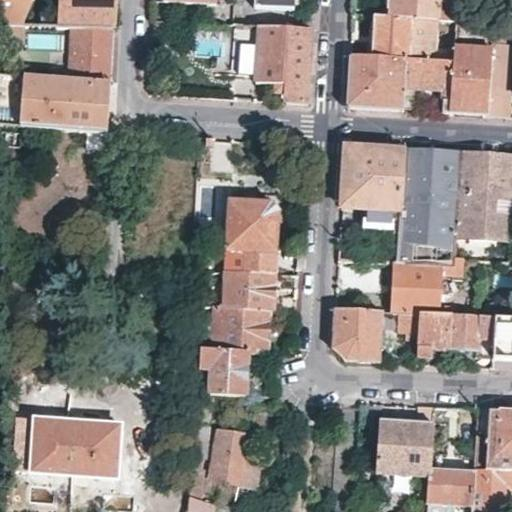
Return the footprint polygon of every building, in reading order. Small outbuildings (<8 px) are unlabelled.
[(0,0),(0,26),(26,28),(73,29),(113,29),(114,10),(114,0),(0,0)] [(296,11),(296,0),(255,0),(255,8),(296,11)] [(443,0),(387,0),(386,19),(423,22),(455,24),(457,5),(443,4),(443,0)] [(492,36),(494,8),(457,5),(455,24),(454,34),(492,36)] [(386,19),(372,18),(370,59),(404,62),(426,63),(427,49),(421,48),(423,22),(386,19)] [(153,21),(152,32),(166,33),(167,22),(153,21)] [(26,28),(0,26),(0,44),(26,45),(26,28)] [(310,67),(312,33),(234,27),(232,27),(227,27),(227,37),(259,39),(255,86),(275,88),(275,97),(284,98),(284,106),(308,108),(310,67)] [(113,29),(73,29),(70,70),(51,69),(49,81),(0,77),(0,127),(107,136),(107,134),(108,117),(112,57),(113,29)] [(223,57),(224,34),(196,32),(195,55),(223,57)] [(486,119),(491,51),(453,49),(452,64),(426,63),(404,62),(401,91),(410,91),(442,93),(440,117),(456,117),(486,119)] [(491,51),(486,119),(509,121),(511,95),(506,94),(509,52),(491,51)] [(404,62),(370,59),(368,59),(349,58),(347,79),(345,110),(383,113),(399,114),(401,91),(404,62)] [(399,114),(408,115),(410,91),(401,91),(399,114)] [(369,212),(400,215),(400,214),(405,153),(381,151),(345,149),(341,215),(349,216),(349,211),(369,212)] [(455,261),(461,157),(451,156),(406,153),(405,153),(400,214),(400,215),(398,238),(397,265),(456,269),(456,261),(455,261)] [(511,159),(491,159),(461,157),(455,261),(456,261),(466,262),(511,264),(511,255),(511,159)] [(229,203),(225,273),(275,275),(279,211),(270,204),(229,203)] [(398,238),(400,215),(369,212),(367,235),(398,238)] [(216,248),(207,248),(205,272),(216,273),(216,248)] [(397,314),(420,315),(458,317),(458,309),(442,308),(444,278),(465,278),(466,262),(456,261),(456,269),(397,265),(395,265),(392,314),(397,314)] [(224,273),(216,273),(205,272),(205,280),(222,281),(224,273)] [(224,273),(222,281),(222,308),(272,312),(275,275),(225,273),(224,273)] [(201,345),(201,350),(249,353),(270,354),(272,312),(222,308),(210,308),(204,308),(203,313),(214,314),(211,345),(201,345)] [(380,365),(382,313),(336,311),(335,332),(333,351),(344,362),(380,365)] [(419,341),(420,315),(397,314),(397,331),(406,331),(406,340),(419,341)] [(458,317),(420,315),(419,341),(418,357),(432,359),(432,353),(434,350),(437,350),(475,353),(475,359),(495,359),(497,318),(494,318),(458,317)] [(511,318),(497,318),(495,359),(494,362),(511,363),(511,318)] [(201,350),(200,368),(211,369),(210,384),(199,384),(199,394),(212,395),(246,396),(249,353),(201,350)] [(212,395),(199,394),(198,409),(186,511),(211,511),(214,503),(203,500),(205,470),(200,469),(204,426),(209,426),(212,395)] [(435,409),(417,408),(415,425),(381,424),(376,475),(429,479),(430,471),(435,409)] [(474,474),(471,511),(511,511),(511,472),(486,471),(490,413),(479,412),(474,474)] [(511,414),(490,413),(486,471),(511,472),(511,414)] [(21,420),(21,424),(20,441),(18,473),(56,475),(94,478),(121,479),(124,426),(21,420)] [(8,440),(20,441),(21,424),(9,423),(8,440)] [(249,437),(221,432),(212,481),(239,485),(261,489),(267,458),(245,455),(249,437)] [(430,471),(429,479),(426,511),(439,511),(440,506),(463,507),(462,511),(471,511),(474,474),(430,471)] [(94,487),(94,478),(56,475),(55,485),(94,487)]
